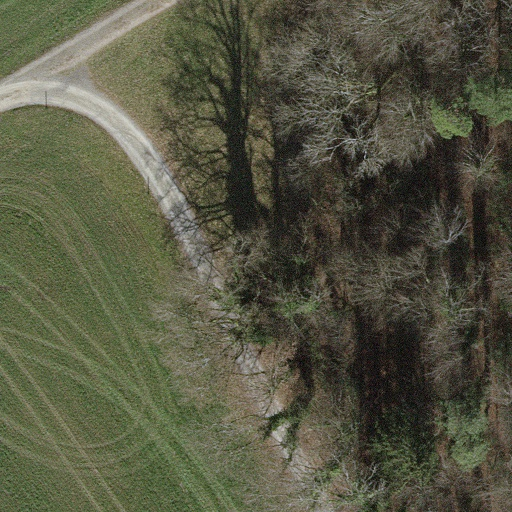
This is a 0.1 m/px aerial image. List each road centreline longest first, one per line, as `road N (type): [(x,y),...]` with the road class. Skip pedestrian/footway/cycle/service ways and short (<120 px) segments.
road 1 (track): [(332,511),(158,175),(98,106),(48,88)]
road 2 (track): [(160,0),(66,55),(48,88)]
